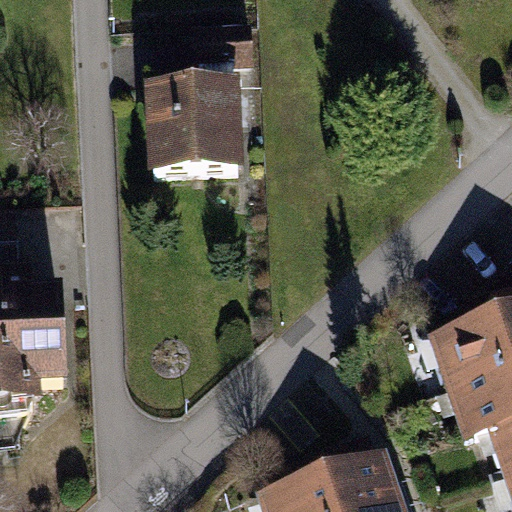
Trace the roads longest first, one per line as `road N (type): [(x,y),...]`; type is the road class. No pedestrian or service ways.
road 1 (residential): [(102,0),(122,472),(136,511)]
road 2 (residential): [(141,511),(511,175)]
